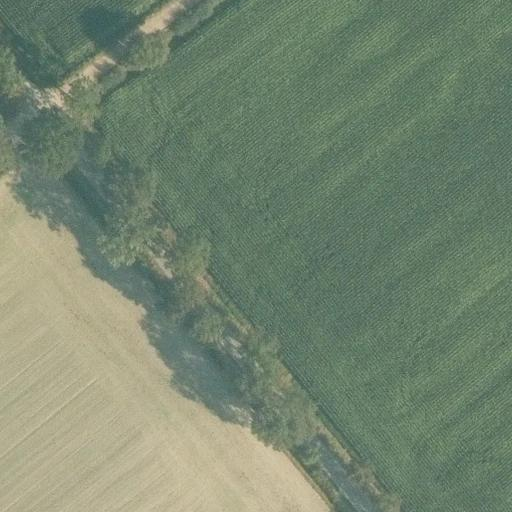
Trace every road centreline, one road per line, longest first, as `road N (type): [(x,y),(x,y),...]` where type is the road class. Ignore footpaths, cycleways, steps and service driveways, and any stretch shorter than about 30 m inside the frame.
road 1 (unclassified): [(372,511),(0,61)]
road 2 (track): [(40,112),(187,0)]
